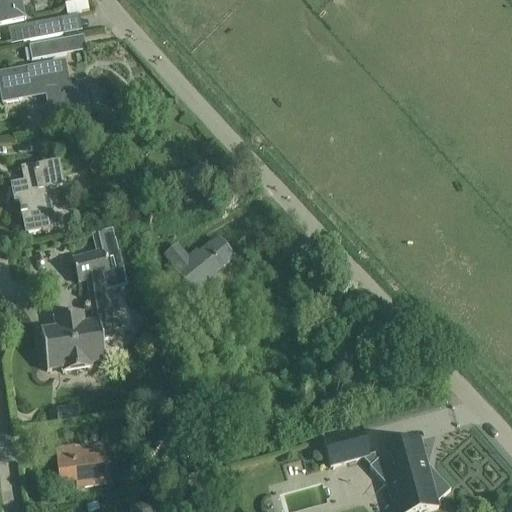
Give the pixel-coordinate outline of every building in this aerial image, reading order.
[(20,0),(0,0),(0,26),(25,21),(20,0)] [(66,5),(68,18),(90,14),(88,1),(66,5)] [(62,36),(59,20),(23,27),(27,42),(62,36)] [(31,62),(66,56),(63,41),(29,48),(31,62)] [(64,65),(0,75),(0,93),(2,104),(22,101),(21,95),(45,91),(49,115),(78,109),(73,84),(69,84),(69,83),(67,83),(64,65)] [(212,186),(205,166),(171,178),(178,198),(212,186)] [(53,229),(46,191),(62,188),(57,167),(34,171),(34,168),(22,171),(23,177),(27,178),(28,183),(11,187),(15,203),(19,202),(21,213),(19,213),(20,216),(22,216),(26,234),(53,229)] [(141,236),(145,244),(155,239),(152,231),(141,236)] [(178,247),(166,257),(176,269),(175,270),(195,295),(217,278),(214,274),(232,259),(217,241),(199,256),(196,253),(188,260),(178,247)] [(85,283),(87,283),(94,281),(105,278),(109,277),(104,253),(72,262),(78,285),(85,283)] [(94,281),(87,283),(90,304),(93,324),(84,326),(82,315),(53,319),(55,330),(40,333),(46,373),(106,364),(103,340),(114,338),(105,278),(94,281)] [(56,410),(58,423),(79,420),(77,407),(56,410)] [(181,427),(176,416),(165,422),(170,432),(181,427)] [(362,461),(368,460),(360,431),(322,441),(330,470),(362,461)] [(381,456),(368,460),(362,461),(385,487),(392,511),(430,511),(438,510),(436,505),(450,492),(431,471),(428,474),(419,440),(406,444),(402,439),(393,448),(379,452),(381,456)] [(76,490),(107,485),(104,457),(102,446),(75,450),(74,447),(55,450),(57,464),(60,486),(75,484),(76,490)]
